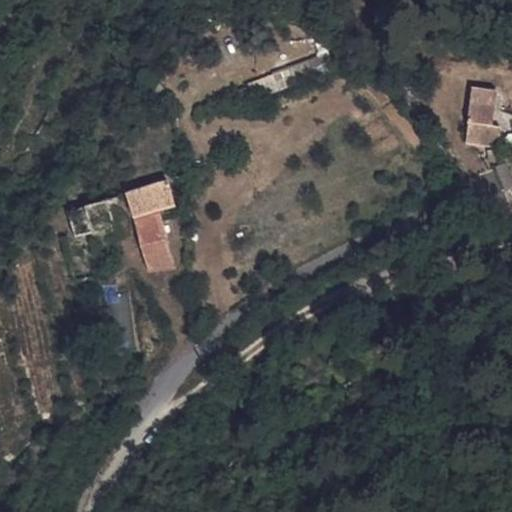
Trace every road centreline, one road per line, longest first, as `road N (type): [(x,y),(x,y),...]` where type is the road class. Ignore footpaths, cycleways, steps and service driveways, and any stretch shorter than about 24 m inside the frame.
road 1 (track): [(97,511),(104,482),(184,364),(235,321),(323,262),(479,191)]
road 2 (track): [(136,432),(268,337),(327,306),(395,273),(511,244)]
